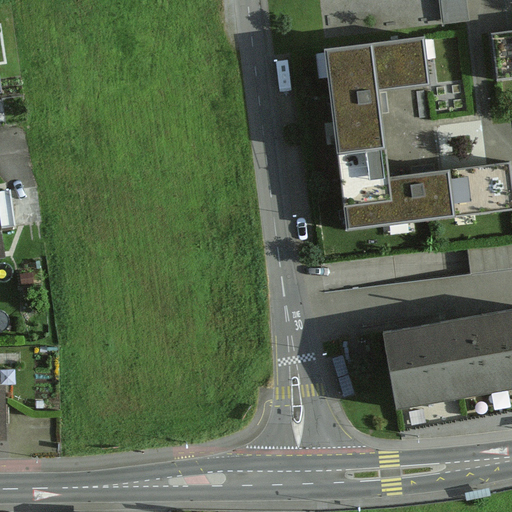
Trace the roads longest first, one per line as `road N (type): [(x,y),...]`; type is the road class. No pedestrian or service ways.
road 1 (residential): [(303,480),(248,0)]
road 2 (secondary): [(303,480),(0,490)]
road 3 (secondary): [(511,461),(303,480)]
